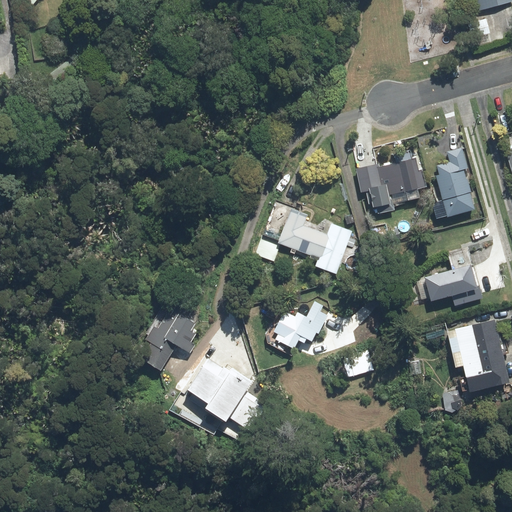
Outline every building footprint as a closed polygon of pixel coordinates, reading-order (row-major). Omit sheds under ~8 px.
[(478,0),(481,8),(511,0),(478,0)] [(76,55),(52,74),(62,87),(86,67),(76,55)] [(468,167),(463,149),(450,152),(452,163),(440,166),(442,175),(439,176),(450,214),(475,207),(464,168),(468,167)] [(416,160),(370,170),(379,211),(396,207),(395,203),(406,201),(404,189),(425,185),(422,171),(418,172),(416,160)] [(307,215),(294,211),(283,241),(322,255),(318,265),(338,272),(352,233),(332,226),(328,237),(302,227),(307,215)] [(281,240),(264,234),(257,254),(273,260),(281,240)] [(477,287),(471,265),(429,276),(435,298),(477,287)] [(320,330),(328,316),(320,312),(323,306),(317,303),(309,319),(299,313),(297,318),(286,312),(276,329),(281,332),(278,337),(295,345),(302,333),(313,339),(318,329),(320,330)] [(160,329),(156,327),(148,339),(155,343),(146,357),(162,367),(176,344),(189,351),(194,344),(191,342),(196,334),(191,331),(196,323),(181,314),(177,320),(168,315),(160,329)] [(508,380),(493,321),(458,330),(473,389),(508,380)] [(458,390),(442,392),(445,412),(461,409),(458,390)]
